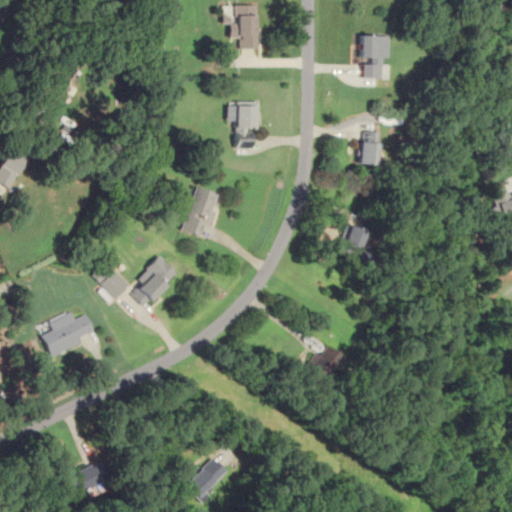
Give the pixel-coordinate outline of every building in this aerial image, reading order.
[(234,48),(253,48),(253,3),(226,3),(226,36),(234,36),(234,48)] [(383,34),(357,34),(356,59),(357,59),(357,77),(383,77),(383,34)] [(34,103),(53,110),(69,68),(50,61),(34,103)] [(253,100),(222,100),(222,121),(231,121),(231,147),(253,147),(253,100)] [(511,155),(511,120),(505,137),(499,134),(493,146),(511,155)] [(357,165),(374,165),(374,132),(357,132),(357,165)] [(12,134),(0,157),(0,182),(8,186),(29,144),(12,134)] [(199,237),(213,192),(191,185),(176,230),(199,237)] [(511,191),(506,193),(505,187),(485,192),(497,238),(511,234),(511,191)] [(362,229),(346,224),(338,247),(354,253),(362,229)] [(173,272),(157,256),(123,291),(140,307),(173,272)] [(96,282),(112,298),(126,284),(110,268),(96,282)] [(82,313),(71,317),(69,311),(33,326),(46,355),(92,336),(82,313)] [(340,365),(328,345),(297,365),(309,384),(340,365)] [(181,484),(194,497),(222,469),(209,456),(181,484)] [(100,480),(91,461),(57,478),(67,497),(100,480)]
